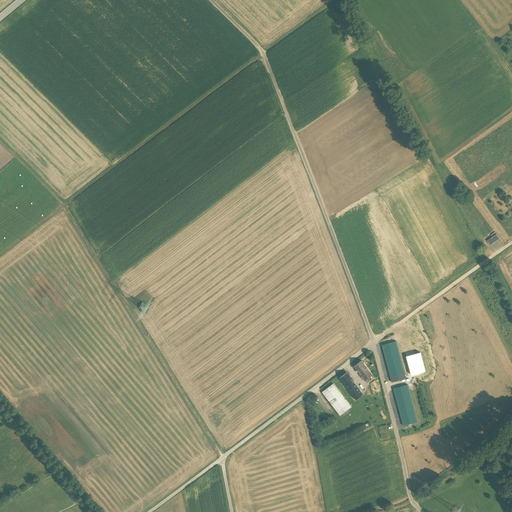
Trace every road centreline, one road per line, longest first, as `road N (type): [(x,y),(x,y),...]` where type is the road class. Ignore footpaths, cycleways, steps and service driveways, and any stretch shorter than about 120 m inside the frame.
road 1 (track): [(421,511),(410,498),(373,342),(262,51),(210,0)]
road 2 (track): [(222,457),(66,207),(0,141)]
road 3 (track): [(0,258),(264,56)]
road 4 (unclassified): [(222,457),(373,342)]
road 5 (track): [(373,342),(511,242)]
road 6 (track): [(0,399),(95,511)]
